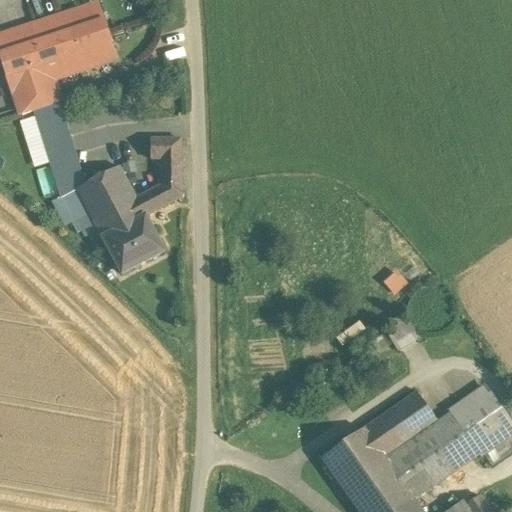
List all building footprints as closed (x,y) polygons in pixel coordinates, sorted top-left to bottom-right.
[(97,7),(0,39),(0,43),(16,92),(52,80),(115,59),(97,7)] [(52,80),(16,92),(24,115),(36,111),(36,110),(60,103),(52,80)] [(86,186),(60,103),(36,110),(36,111),(62,198),(77,190),(86,186)] [(162,186),(137,200),(146,217),(146,216),(147,217),(183,198),(182,140),(152,140),(152,160),(162,160),(162,186)] [(86,186),(77,190),(89,213),(99,230),(103,239),(146,217),(137,200),(120,168),(86,186)] [(77,190),(62,198),(75,220),(78,219),(89,213),(77,190)] [(64,226),(75,220),(62,198),(52,203),(64,226)] [(99,230),(89,213),(78,219),(87,237),(99,230)] [(146,217),(103,239),(123,275),(165,253),(147,217),(146,216),(146,217)] [(386,279),(393,293),(409,284),(402,271),(386,279)] [(457,309),(450,294),(435,287),(419,292),(409,305),(411,322),(422,333),(439,335),(453,325),(457,309)] [(406,318),(385,331),(399,354),(421,340),(406,318)] [(438,422),(386,459),(415,501),(511,433),(511,427),(485,389),(438,422)] [(418,393),(366,430),(386,459),(438,422),(418,393)] [(366,430),(365,429),(322,459),(359,511),(423,511),(415,501),(386,459),(366,430)] [(468,511),(492,511),(481,496),(465,508),(468,511)]
